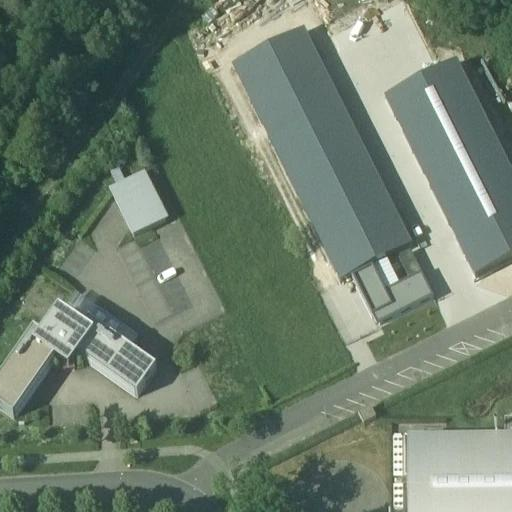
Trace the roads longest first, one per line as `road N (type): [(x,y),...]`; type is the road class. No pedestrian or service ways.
road 1 (unclassified): [(187,505),(217,464),(249,444),(511,315)]
road 2 (unclassified): [(0,495),(134,489),(187,505)]
